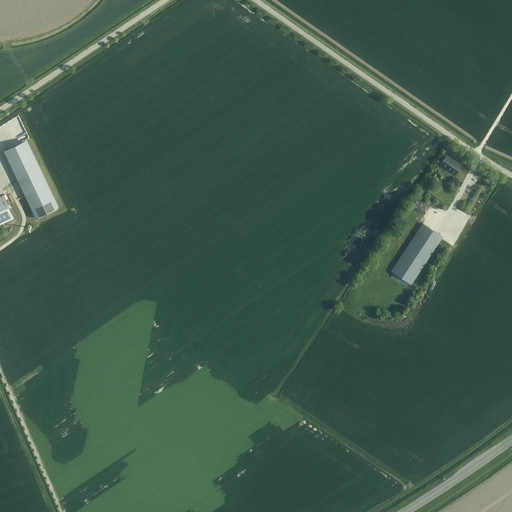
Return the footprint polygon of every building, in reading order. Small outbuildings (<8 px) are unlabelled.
[(455,161),(455,162),(446,156),(441,164),(455,174),(461,166),(455,161)] [(15,173),(36,218),(59,207),(37,162),(15,173)] [(0,224),(13,218),(3,195),(0,196),(0,224)] [(411,206),(425,215),(430,207),(416,198),(411,206)] [(391,271),(411,285),(443,237),(422,223),(412,238),(391,271)]
